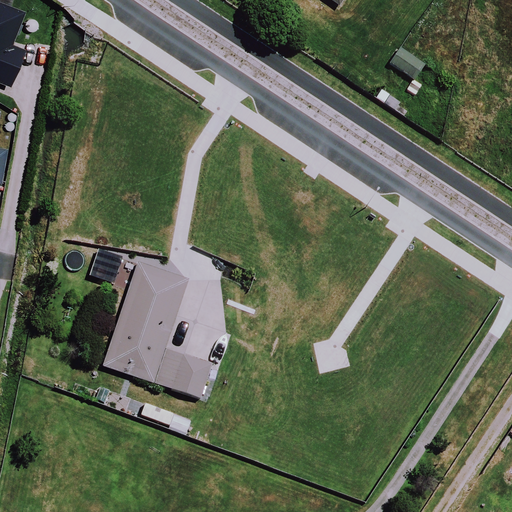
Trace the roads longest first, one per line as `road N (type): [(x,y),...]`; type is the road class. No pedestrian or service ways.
road 1 (residential): [(511,258),(119,0)]
road 2 (residential): [(181,0),(511,217)]
